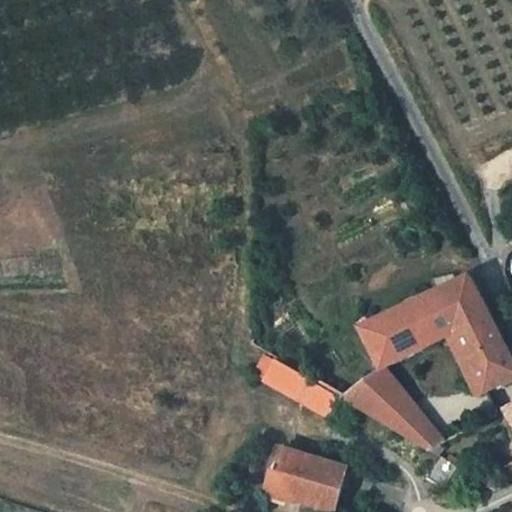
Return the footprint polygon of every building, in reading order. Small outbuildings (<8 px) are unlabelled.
[(320,383),(328,388),(347,400),(383,370),(450,337),(480,396),(491,390),(511,379),(511,354),(510,351),(492,317),(473,280),(367,329),(365,331),(374,349),(320,383)] [(344,402),(276,363),(266,382),(333,421),(344,402)] [(395,428),(430,449),(446,440),(383,370),(347,400),(373,415),(395,428)] [(337,511),(348,470),(281,450),(270,491),(298,499),(297,504),(328,511),(337,511)] [(298,499),(270,491),(268,500),(295,508),(297,504),(298,499)]
